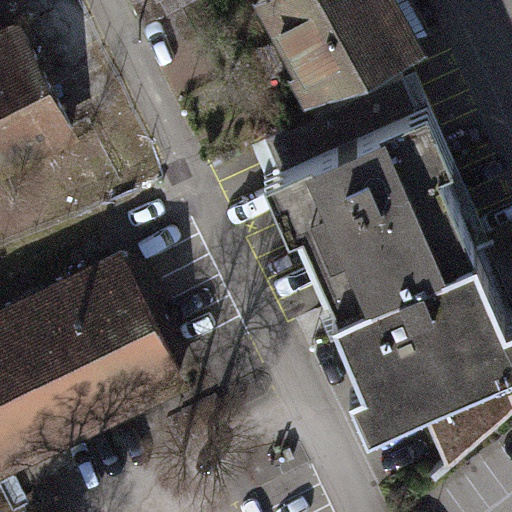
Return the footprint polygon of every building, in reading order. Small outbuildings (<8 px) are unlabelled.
[(135,0),(144,17),(177,0),(135,0)] [(408,0),(268,0),(314,87),(424,29),(408,0)] [(0,32),(0,179),(68,146),(10,28),(0,32)] [(431,88),(272,156),(292,203),(311,196),(381,361),(365,368),(377,397),(511,339),(511,303),(510,304),(442,146),(454,142),(431,88)] [(0,478),(174,395),(107,256),(0,307),(0,478)]
